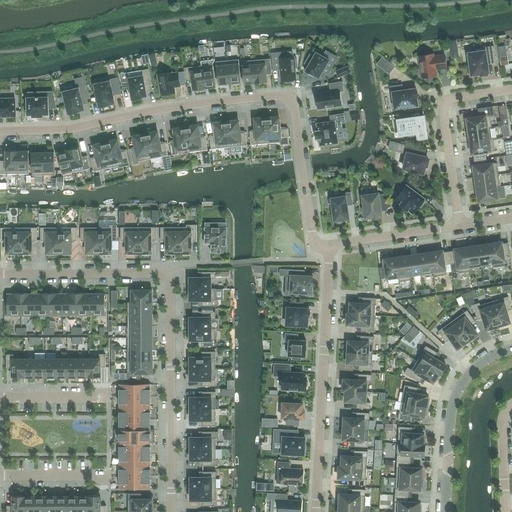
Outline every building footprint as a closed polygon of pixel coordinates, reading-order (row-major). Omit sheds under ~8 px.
[(484,47),(484,51),(469,53),(470,65),(468,66),(470,77),(477,76),(477,74),(481,73),(481,75),(487,74),(487,72),(488,72),(487,64),(496,62),(494,46),(484,47)] [(319,78),(329,60),(316,52),(314,56),(312,59),(309,57),(305,64),(308,66),(305,71),(314,76),(314,75),(319,78)] [(297,68),(297,58),(294,58),(294,56),(280,58),(279,53),(272,53),(273,69),(280,69),(281,81),(284,81),(284,83),(293,82),(293,80),(296,80),(295,68),(297,68)] [(420,69),(418,69),(419,76),(421,76),(421,78),(437,76),(436,70),(447,68),(445,55),(434,56),(434,54),(418,56),(420,69)] [(501,65),(509,64),(507,56),(500,57),(501,65)] [(239,59),(227,60),(230,83),(241,81),(239,59)] [(270,59),(253,60),(255,83),(266,82),(266,74),(272,74),(270,59)] [(227,60),(216,61),(218,84),(230,83),(227,60)] [(255,83),(253,60),(242,61),(244,83),(255,82),(255,83)] [(212,64),(201,66),(204,87),(205,87),(216,86),(212,64)] [(205,90),(205,87),(204,87),(201,66),(184,68),(186,81),(192,80),(193,90),(196,89),(197,91),(205,90)] [(350,72),(348,66),(336,71),(338,77),(350,72)] [(142,75),(128,78),(132,100),(133,99),(141,98),(142,98),(141,97),(146,96),(146,91),(152,90),(148,69),(141,70),(142,75)] [(158,74),(161,95),(175,93),(174,87),(180,86),(178,72),(172,73),(171,72),(158,74)] [(77,89),(64,92),(69,114),(78,111),(78,110),(83,109),(82,104),(88,102),(82,77),(75,79),(77,89)] [(109,82),(95,85),(99,107),(109,105),(109,104),(114,103),(112,95),(121,93),(118,78),(108,80),(109,82)] [(316,93),(318,109),(341,106),(339,92),(344,91),(343,81),(329,83),(330,91),(316,93)] [(393,93),(394,99),(392,100),(393,106),(407,104),(408,108),(420,106),(419,99),(416,100),(416,97),(418,96),(417,90),(415,91),(415,89),(403,91),(402,85),(390,86),(391,93),(393,93)] [(26,106),(26,113),(28,113),(28,114),(33,114),(33,116),(42,116),(42,114),(48,114),(48,109),(57,108),(52,91),(46,92),(46,98),(38,98),(39,97),(36,97),(36,98),(27,98),(28,106),(26,106)] [(0,116),(15,116),(15,98),(0,98),(0,116)] [(473,115),(466,116),(468,127),(469,127),(469,130),(468,130),(490,127),(490,128),(492,127),(490,115),(494,114),(493,106),(479,108),(480,116),(474,117),(473,115)] [(345,120),(344,114),(330,116),(331,122),(318,123),(317,123),(317,124),(318,131),(316,131),(315,131),(315,132),(316,132),(316,138),(316,139),(317,138),(319,138),(320,144),(320,145),(321,145),(337,143),(338,143),(338,142),(338,141),(336,131),(342,130),(341,121),(345,120)] [(269,143),(280,142),(280,144),(289,144),(288,129),(280,129),(279,116),(272,116),(272,118),(267,118),(269,143)] [(424,116),(397,120),(399,133),(409,131),(410,129),(416,130),(417,135),(417,139),(427,138),(424,116)] [(251,144),(269,143),(267,118),(262,119),(262,117),(255,117),(256,131),(250,131),(251,144)] [(231,120),(231,122),(226,122),(229,146),(247,144),(245,132),(239,132),(238,119),(231,120)] [(211,148),(229,146),(226,122),(221,123),(221,121),(214,122),(216,135),(210,136),(211,148)] [(191,127),(186,127),(189,147),(190,152),(207,149),(205,136),(199,137),(197,124),(190,125),(191,127)] [(176,141),(170,141),(172,155),(179,154),(178,149),(189,147),(186,127),(181,128),(181,126),(174,127),(176,141)] [(490,127),(468,130),(470,139),(471,138),(471,142),(492,139),(492,138),(490,128),(490,127)] [(150,133),(146,134),(150,158),(168,155),(165,142),(160,143),(157,130),(150,132),(150,133)] [(136,148),(130,149),(133,164),(139,163),(138,161),(150,158),(146,134),(141,135),(140,133),(133,135),(136,148)] [(110,140),(110,142),(106,143),(110,162),(111,167),(129,163),(126,150),(120,151),(117,138),(110,140)] [(472,145),(471,145),(472,154),(473,154),(474,160),(487,158),(486,152),(491,151),(495,151),(494,138),(492,138),(492,139),(471,142),(472,145)] [(396,151),(398,143),(390,141),(389,149),(396,151)] [(111,167),(110,162),(106,143),(101,144),(100,142),(94,144),(96,157),(91,158),(94,171),(111,167)] [(407,154),(404,168),(414,171),(414,174),(424,176),(426,168),(424,168),(425,165),(427,166),(428,159),(423,158),(425,150),(406,145),(404,153),(407,154)] [(79,147),(68,150),(73,172),(90,168),(87,156),(81,157),(79,147)] [(57,153),(62,175),(73,172),(68,150),(67,150),(68,151),(57,153)] [(0,161),(0,174),(17,174),(17,151),(6,151),(6,161),(0,161)] [(18,151),(17,151),(17,174),(29,174),(29,151),(18,151)] [(32,175),(44,175),(43,153),(32,153),(32,175)] [(54,153),(43,153),(44,175),(55,175),(54,153)] [(474,166),(473,166),(475,175),(476,174),(476,178),(499,174),(497,163),(488,164),(487,158),(474,160),(474,166)] [(477,181),(476,181),(477,190),(496,187),(501,187),(499,174),(476,178),(477,181)] [(399,195),(396,200),(401,204),(400,205),(407,210),(408,209),(413,213),(419,206),(421,207),(426,201),(418,194),(422,190),(410,181),(407,186),(407,185),(405,187),(403,186),(397,194),(399,195)] [(496,187),(477,190),(478,190),(478,193),(477,193),(479,204),(486,203),(486,201),(498,199),(496,187)] [(343,222),(342,219),(348,218),(346,205),(353,204),(351,192),(344,193),(345,197),(331,199),(335,220),(336,220),(336,223),(343,222)] [(380,211),(387,210),(387,208),(391,206),(384,194),(378,195),(378,194),(363,196),(364,208),(362,208),(363,215),(366,215),(366,218),(373,217),(373,219),(380,218),(379,216),(381,216),(380,211)] [(228,228),(212,228),(212,223),(206,223),(206,227),(205,227),(205,244),(212,244),(212,253),(228,253),(228,228)] [(111,224),(111,227),(99,227),(99,252),(104,252),(104,254),(111,254),(111,240),(117,240),(117,224),(111,224)] [(191,226),(180,226),(180,252),(185,252),(185,254),(192,254),(192,240),(198,240),(198,224),(191,224),(191,226)] [(158,240),(157,226),(139,227),(139,252),(144,252),(144,254),(152,254),(152,240),(158,240)] [(175,252),(180,252),(180,226),(161,226),(162,240),(168,240),(168,254),(175,254),(175,252)] [(14,253),(19,253),(19,227),(1,227),(1,241),(7,241),(7,254),(14,254),(14,253)] [(37,240),(37,227),(19,227),(19,253),(24,253),(24,254),(31,254),(31,240),(37,240)] [(54,252),(59,252),(59,227),(41,227),(41,240),(47,240),(47,254),(54,254),(54,252)] [(77,240),(77,227),(59,227),(59,252),(64,252),(64,254),(71,254),(71,240),(77,240)] [(94,252),(99,252),(99,227),(81,227),(81,240),(87,240),(87,254),(94,254),(94,252)] [(135,252),(139,252),(139,227),(121,227),(121,240),(127,240),(127,254),(135,254),(135,252)] [(492,263),(493,268),(505,266),(504,256),(510,255),(508,242),(502,243),(502,242),(493,244),(493,245),(489,245),(492,263)] [(486,245),(479,246),(481,265),(492,263),(489,245),(486,246),(486,245)] [(481,265),(479,246),(470,247),(470,248),(466,249),(469,271),(471,271),(470,266),(481,265)] [(455,250),(449,251),(450,264),(452,272),(458,271),(458,273),(469,271),(466,249),(463,249),(463,248),(455,249),(455,250)] [(434,252),(434,253),(429,254),(431,272),(433,272),(434,276),(446,274),(445,265),(450,264),(449,251),(443,252),(443,251),(434,252)] [(422,273),(431,272),(429,254),(427,254),(427,253),(419,254),(422,273)] [(419,254),(410,256),(412,275),(422,273),(419,254)] [(412,275),(410,256),(407,256),(407,257),(404,258),(404,257),(396,258),(400,281),(411,280),(411,275),(412,275)] [(399,281),(400,281),(396,258),(382,260),(383,267),(385,267),(387,278),(398,277),(399,281)] [(313,285),(314,278),(312,278),(312,277),(304,276),(305,270),(289,269),(288,276),(292,277),(291,295),(313,296),(313,288),(311,288),(311,285),(313,285)] [(190,281),(188,281),(189,287),(190,287),(190,289),(211,289),(211,279),(215,279),(215,272),(202,272),(202,278),(190,278),(190,281)] [(211,289),(190,289),(190,300),(202,300),(202,306),(218,306),(218,300),(215,300),(215,289),(211,289)] [(132,302),(127,302),(150,302),(150,299),(151,299),(151,290),(132,290),(132,302)] [(7,294),(7,315),(21,315),(21,293),(13,293),(13,294),(7,294)] [(21,293),(21,315),(35,315),(35,294),(30,294),(30,293),(21,293)] [(35,294),(35,315),(49,315),(49,293),(41,293),(41,294),(35,294)] [(49,293),(49,315),(63,315),(63,294),(57,294),(57,293),(49,293)] [(63,294),(63,315),(77,315),(77,293),(68,293),(68,294),(63,294)] [(77,293),(77,315),(90,315),(90,294),(85,294),(85,293),(77,293)] [(105,315),(105,294),(90,294),(90,315),(105,315)] [(508,296),(491,302),(498,326),(503,324),(503,326),(510,324),(506,311),(511,309),(511,310),(511,309),(508,296)] [(347,313),(347,314),(375,315),(376,298),(362,297),(362,303),(350,303),(350,313),(347,313)] [(150,302),(127,302),(127,314),(151,314),(151,306),(150,306),(150,302)] [(307,325),(308,316),(310,316),(310,310),(308,310),(308,309),(302,308),(302,302),(290,302),(290,308),(288,308),(287,324),(307,325)] [(478,320),(478,319),(483,318),(487,331),(494,329),(493,327),(498,326),(491,302),(480,305),(479,303),(473,305),(478,320)] [(416,318),(420,313),(411,305),(407,309),(416,318)] [(474,322),(475,321),(467,310),(452,321),(468,342),(467,341),(471,338),(472,340),(478,335),(470,324),(474,321),(474,322)] [(190,327),(190,329),(215,329),(211,329),(211,318),(215,318),(215,312),(202,312),(202,318),(190,318),(190,321),(189,321),(189,327),(190,327)] [(127,314),(127,326),(150,326),(150,322),(151,322),(151,314),(127,314)] [(375,315),(347,314),(347,325),(361,325),(361,331),(374,332),(375,315)] [(458,349),(468,342),(452,321),(438,331),(446,342),(450,338),(458,349)] [(150,326),(127,326),(128,338),(150,338),(151,338),(151,329),(150,329),(150,326)] [(420,332),(414,326),(404,338),(410,343),(420,332)] [(216,346),(215,329),(190,329),(190,340),(202,340),(202,346),(216,346)] [(293,359),(301,359),(301,356),(305,357),(306,351),(306,346),(306,341),(297,340),(298,334),(286,334),(285,341),(288,341),(288,356),(293,357),(293,359)] [(348,341),(348,352),(373,353),(374,336),(360,336),(360,341),(348,341)] [(150,338),(128,338),(128,349),(151,349),(151,341),(150,341),(150,338)] [(417,361),(440,375),(446,365),(434,357),(437,352),(426,346),(417,361)] [(151,349),(128,349),(128,361),(150,361),(150,357),(151,357),(151,349)] [(190,358),(191,369),(216,369),(216,352),(202,352),(202,358),(190,358)] [(359,364),(358,370),(372,371),(373,353),(348,352),(347,363),(359,364)] [(12,377),(24,377),(24,376),(24,359),(13,359),(13,354),(6,354),(6,367),(12,367),(12,377)] [(99,354),(99,359),(88,359),(88,376),(88,377),(100,377),(100,367),(106,367),(106,354),(99,354)] [(24,359),(24,376),(35,376),(35,359),(24,359)] [(35,376),(46,376),(46,359),(35,359),(35,376)] [(46,359),(46,376),(56,376),(56,359),(46,359)] [(56,376),(67,376),(67,359),(56,359),(56,376)] [(67,359),(67,376),(77,376),(77,359),(67,359)] [(77,376),(88,376),(88,359),(77,359),(77,376)] [(151,364),(150,364),(150,361),(128,361),(128,379),(140,379),(140,373),(151,373),(151,364)] [(440,375),(417,361),(412,369),(408,367),(404,373),(420,382),(423,377),(433,383),(434,381),(436,382),(440,375)] [(306,377),(303,377),(303,373),(290,372),(291,364),(274,363),(273,376),(283,377),(282,389),(305,391),(306,387),(308,386),(308,382),(306,381),(306,377)] [(216,369),(191,369),(191,371),(189,371),(189,377),(191,377),(191,380),(202,380),(202,386),(216,386),(216,369)] [(371,381),(372,374),(358,374),(358,380),(344,379),(343,391),(346,391),(366,392),(366,381),(371,381)] [(120,384),(120,396),(135,396),(135,384),(120,384)] [(150,396),(150,384),(135,384),(135,396),(150,396)] [(428,407),(429,398),(428,398),(428,396),(416,393),(418,387),(404,385),(401,402),(428,407)] [(365,402),(366,392),(346,391),(345,401),(357,402),(356,408),(370,409),(370,402),(365,402)] [(191,398),(191,409),(216,409),(211,409),(211,398),(216,398),(216,392),(202,392),(202,398),(191,398)] [(135,407),(135,396),(120,396),(120,407),(135,407)] [(135,396),(135,407),(150,407),(150,396),(135,396)] [(426,415),(428,407),(401,402),(398,418),(411,421),(412,415),(424,417),(424,415),(426,415)] [(303,404),(283,403),(282,418),(287,418),(286,425),(298,425),(299,419),(302,419),(302,418),(304,418),(305,411),(302,411),(303,404)] [(135,407),(120,407),(120,419),(135,419),(135,407)] [(150,419),(150,407),(135,407),(135,419),(150,419)] [(216,409),(191,409),(191,420),(202,420),(202,426),(216,426),(216,409)] [(364,430),(364,419),(369,419),(369,413),(356,412),(356,418),(344,417),(344,429),(364,430)] [(120,419),(120,430),(135,430),(135,419),(120,419)] [(150,430),(150,419),(135,419),(135,430),(150,430)] [(399,426),(398,443),(425,445),(425,444),(425,436),(423,436),(423,434),(412,433),(412,427),(399,426)] [(297,456),(297,454),(303,455),(304,455),(305,438),(304,438),(294,437),(294,431),(298,431),(298,430),(274,429),(274,437),(283,437),(282,454),(289,454),(289,456),(297,456)] [(363,440),(364,430),(344,429),(343,440),(355,440),(354,446),(368,447),(368,440),(363,440)] [(135,430),(120,430),(115,430),(115,443),(120,443),(135,443),(135,430)] [(135,443),(150,443),(155,443),(155,430),(150,430),(135,430),(135,443)] [(191,438),(191,449),(211,449),(211,444),(216,444),(216,439),(218,438),(218,432),(202,432),(202,438),(191,438)] [(120,443),(120,454),(135,454),(135,443),(120,443)] [(150,454),(150,443),(135,443),(135,454),(150,454)] [(410,462),(410,455),(424,456),(425,445),(398,443),(397,461),(410,462)] [(218,460),(211,460),(211,449),(191,449),(191,460),(202,460),(202,466),(218,466),(218,460)] [(342,456),(341,466),(367,467),(367,451),(354,450),(354,456),(342,456)] [(120,465),(135,465),(135,454),(120,454),(120,465)] [(150,465),(150,454),(135,454),(135,465),(150,465)] [(397,461),(396,478),(423,479),(423,471),(421,470),(421,468),(410,468),(410,462),(397,461)] [(278,462),(278,469),(282,469),(281,483),(302,485),(303,469),(290,469),(290,462),(278,462)] [(135,477),(135,465),(120,465),(120,477),(135,477)] [(135,465),(135,477),(150,477),(150,465),(135,465)] [(367,467),(341,466),(339,466),(338,478),(353,479),(352,485),(366,485),(367,467)] [(379,480),(379,468),(371,468),(371,480),(379,480)] [(191,478),(191,489),(216,489),(216,472),(203,472),(203,478),(191,478)] [(135,488),(135,477),(120,477),(120,488),(135,488)] [(150,488),(150,477),(135,477),(135,488),(150,488)] [(396,478),(395,495),(408,496),(408,490),(420,490),(420,488),(422,488),(423,479),(396,478)] [(216,506),(216,489),(191,489),(191,500),(203,500),(203,506),(216,506)] [(340,494),(339,505),(364,507),(365,489),(352,489),(352,495),(340,494)] [(128,493),(128,511),(151,511),(151,508),(152,508),(152,499),(141,499),(141,493),(128,493)] [(275,500),(279,500),(278,511),(300,511),(302,501),(287,500),(288,494),(276,493),(275,500)] [(381,504),(392,504),(393,494),(381,494),(381,504)] [(420,511),(421,502),(408,501),(408,496),(395,495),(393,511),(420,511)] [(24,511),(25,496),(13,496),(13,506),(7,506),(6,511),(24,511)] [(25,496),(24,511),(34,511),(35,496),(25,496)] [(34,511),(45,511),(46,496),(35,496),(34,511)] [(56,511),(56,496),(46,496),(45,511),(56,511)] [(56,511),(67,511),(67,497),(56,496),(56,511)] [(100,496),(88,496),(88,497),(88,511),(106,511),(106,506),(100,506),(100,496)] [(78,511),(78,497),(67,497),(67,511),(78,511)] [(78,511),(88,511),(88,497),(78,497),(78,511)]
